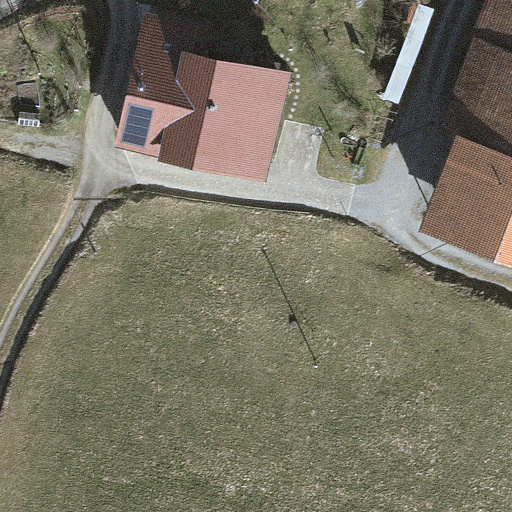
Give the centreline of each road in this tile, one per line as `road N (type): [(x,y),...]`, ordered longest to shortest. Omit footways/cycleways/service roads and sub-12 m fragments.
road 1 (track): [(103,170),(380,209),(418,251),(511,279)]
road 2 (track): [(464,0),(380,209)]
road 3 (track): [(0,367),(23,304),(103,170)]
road 4 (unclassified): [(103,170),(124,0)]
